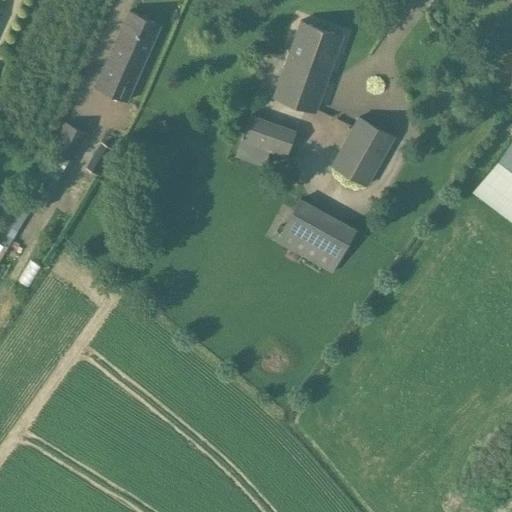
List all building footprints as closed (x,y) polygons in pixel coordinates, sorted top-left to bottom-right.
[(94,87),(126,101),(160,25),(128,11),(94,87)] [(272,96),(315,111),(342,35),(300,20),(272,96)] [(320,160),(366,186),(394,138),(347,111),(320,160)] [(250,115),(248,118),(240,141),(285,157),(295,130),(250,115)] [(65,122),(36,177),(58,188),(87,133),(65,122)] [(511,221),(511,137),(472,190),(511,221)] [(100,177),(116,151),(100,141),(85,167),(100,177)] [(356,229),(300,197),(275,241),(331,272),(356,229)] [(0,241),(8,245),(28,209),(17,203),(0,232),(0,241)]
